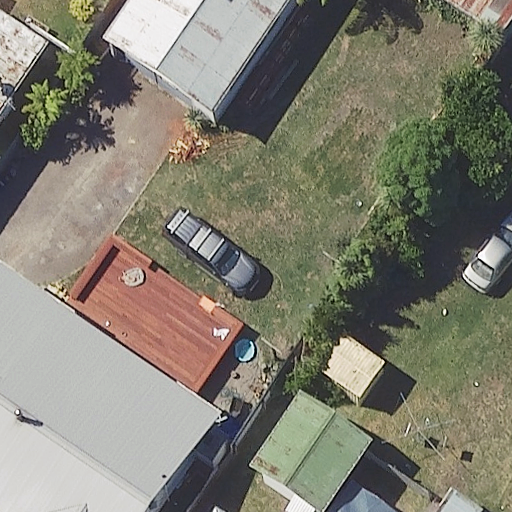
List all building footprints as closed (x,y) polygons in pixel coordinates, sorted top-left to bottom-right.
[(155,0),(117,58),(231,133),(318,0),(155,0)] [(511,0),(418,0),(509,57),(511,51),(511,0)] [(14,290),(0,310),(0,511),(199,511),(245,444),(14,290)] [(332,327),(302,373),(364,415),(395,369),(332,327)] [(314,418),(267,487),(303,511),(355,511),(386,467),(314,418)] [(471,511),(443,495),(433,511),(471,511)]
